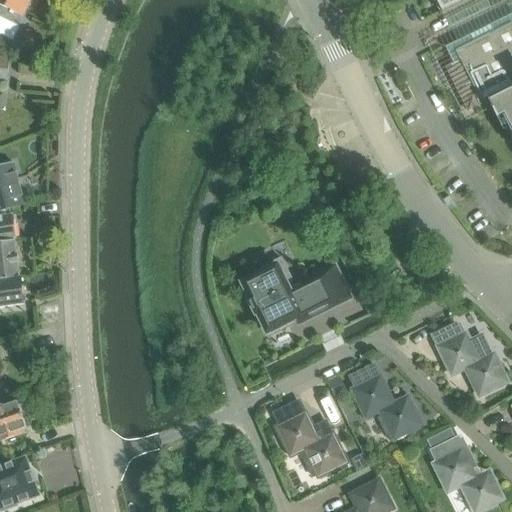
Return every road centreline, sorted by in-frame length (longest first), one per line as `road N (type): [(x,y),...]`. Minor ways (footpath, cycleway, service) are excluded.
road 1 (residential): [(97,454),(80,311),(78,126),(93,42),(110,0)]
road 2 (residential): [(486,284),(398,173),(311,0)]
road 3 (residential): [(511,474),(380,339)]
road 4 (residential): [(239,409),(380,339)]
road 5 (residential): [(97,454),(161,441),(239,409)]
